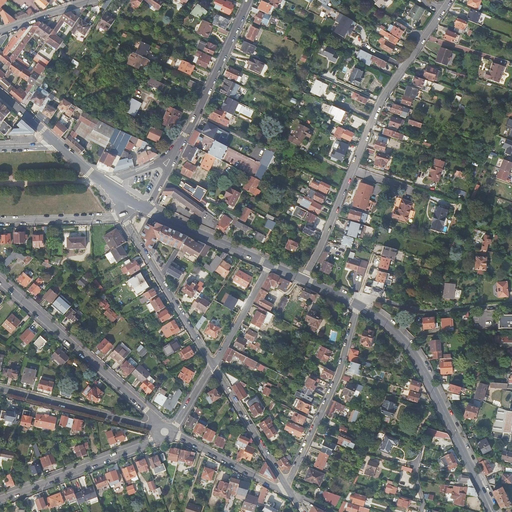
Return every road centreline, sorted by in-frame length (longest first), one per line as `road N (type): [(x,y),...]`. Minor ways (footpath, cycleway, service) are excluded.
road 1 (residential): [(441,12),(377,107),(303,279)]
road 2 (secondary): [(357,303),(412,352),(484,494)]
road 3 (residential): [(0,281),(161,426)]
road 4 (residential): [(286,488),(337,377),(357,303)]
road 5 (residential): [(213,367),(123,216)]
road 6 (residential): [(160,436),(0,500)]
road 7 (unclassified): [(173,155),(248,0)]
road 8 (residential): [(158,429),(0,389)]
road 9 (residential): [(357,303),(442,311),(511,305)]
road 10 (residential): [(286,488),(213,367)]
road 11 (secondary): [(145,208),(270,265)]
road 12 (residential): [(286,488),(171,431)]
road 13 (residential): [(0,220),(123,216)]
